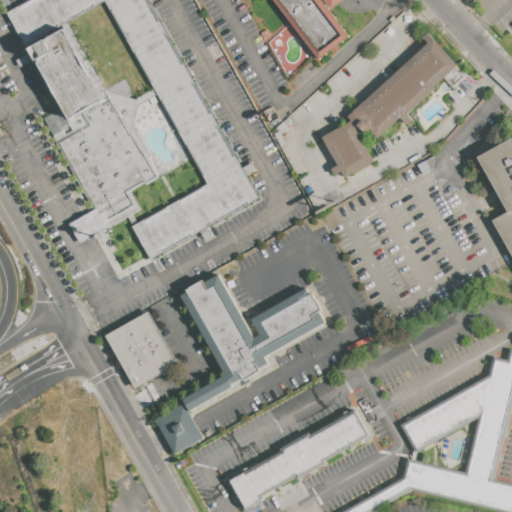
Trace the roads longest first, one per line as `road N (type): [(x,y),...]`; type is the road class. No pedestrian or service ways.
road 1 (tertiary): [(0,192),(82,339)]
road 2 (tertiary): [(82,339),(145,452)]
